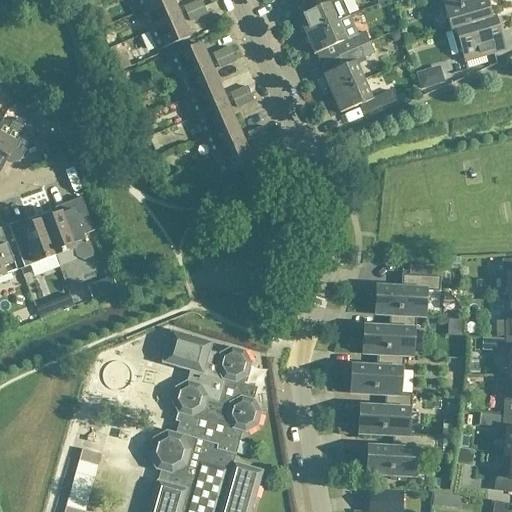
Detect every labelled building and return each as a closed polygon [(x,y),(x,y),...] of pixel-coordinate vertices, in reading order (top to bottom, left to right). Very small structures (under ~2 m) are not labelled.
[(133,0),(139,14),(170,0),(133,0)] [(171,0),(170,0),(139,14),(148,34),(180,20),(171,0)] [(339,0),(312,0),(317,9),(296,18),(305,38),(337,23),(329,4),(339,0)] [(491,21),(484,0),(444,0),(440,1),(450,33),(491,21)] [(186,17),(203,9),(200,1),(183,9),(186,17)] [(203,9),(186,17),(189,24),(207,17),(203,9)] [(348,18),(337,23),(305,38),(313,57),(335,47),(339,58),(358,50),(358,49),(368,45),(364,34),(357,38),(348,18)] [(504,52),(495,19),(491,21),(450,33),(444,35),(451,58),(460,55),(463,64),(504,52)] [(180,20),(148,34),(156,54),(189,40),(180,20)] [(330,97),(363,82),(356,67),(364,63),(363,59),(373,55),(368,45),(358,49),(358,50),(359,53),(340,62),(343,68),(322,77),(330,97)] [(177,80),(209,66),(200,46),(168,60),(177,80)] [(215,63),(232,55),(229,48),(212,56),(215,63)] [(232,55),(215,63),(218,71),(236,63),(232,55)] [(209,66),(177,80),(185,100),(217,86),(209,66)] [(363,82),(330,97),(339,116),(363,105),(367,116),(394,104),(389,93),(371,101),(363,82)] [(194,120),(226,106),(217,86),(185,100),(194,120)] [(232,103),(250,95),(246,88),(229,95),(232,103)] [(250,95),(232,103),(236,110),(253,103),(250,95)] [(203,140),(235,126),(226,106),(194,120),(203,140)] [(0,127),(0,128),(0,172),(7,161),(9,162),(19,159),(20,160),(36,131),(16,120),(14,123),(0,127)] [(212,160),(244,146),(235,126),(203,140),(212,160)] [(250,143),(267,136),(264,127),(246,135),(250,143)] [(267,136),(250,143),(253,150),(270,142),(267,136)] [(51,167),(66,159),(58,143),(43,151),(51,167)] [(244,146),(212,160),(220,180),(252,166),(244,146)] [(89,244),(84,246),(82,239),(92,235),(80,200),(57,208),(59,214),(40,221),(54,259),(72,252),(75,260),(82,262),(91,259),(93,255),(89,244)] [(54,259),(40,221),(21,229),(19,223),(7,228),(23,270),(54,259)] [(0,278),(10,275),(14,284),(24,280),(20,271),(15,272),(0,232),(0,278)] [(511,299),(511,262),(501,263),(502,278),(508,277),(509,300),(511,299)] [(411,269),(411,277),(431,278),(432,271),(411,269)] [(388,317),(415,319),(423,319),(424,293),(439,294),(440,279),(431,278),(401,277),(400,291),(376,289),(375,317),(388,317)] [(376,357),(403,358),(411,358),(412,333),(415,333),(415,319),(388,317),(388,330),(364,329),(363,356),(376,357)] [(251,511),(262,473),(232,465),(241,435),(244,436),(256,429),(260,415),(253,403),(252,402),(256,390),(243,387),(244,381),(246,379),(250,366),(243,353),(230,349),(217,356),(217,357),(209,354),(212,345),(169,333),(160,366),(188,374),(186,383),(173,390),(170,404),(176,416),(180,417),(174,436),(165,433),(151,441),(146,458),(154,473),(159,474),(156,483),(147,511),(251,511)] [(384,397),(398,398),(400,372),(402,372),(403,358),(376,357),(375,369),(352,368),(350,395),(384,397)] [(445,365),(445,382),(458,382),(458,365),(445,365)] [(503,414),(511,413),(511,377),(510,378),(509,402),(503,402),(503,414)] [(392,438),(407,438),(408,413),(410,413),(411,399),(398,398),(384,397),(383,410),(360,409),(358,436),(392,438)] [(441,407),(413,409),(414,420),(441,418),(441,407)] [(511,457),(511,413),(503,414),(503,417),(501,431),(507,432),(504,457),(511,457)] [(442,438),(456,439),(456,427),(442,426),(442,438)] [(407,438),(392,438),(391,450),(368,449),(366,476),(390,478),(390,482),(403,483),(404,478),(414,479),(416,453),(434,454),(435,440),(407,438)] [(79,456),(63,511),(86,511),(100,462),(79,456)] [(511,458),(510,471),(496,472),(494,492),(511,494),(511,458)] [(473,473),(487,474),(488,463),(474,461),(473,473)] [(400,511),(401,494),(369,493),(368,511),(400,511)] [(461,500),(433,496),(431,508),(460,511),(461,500)]
